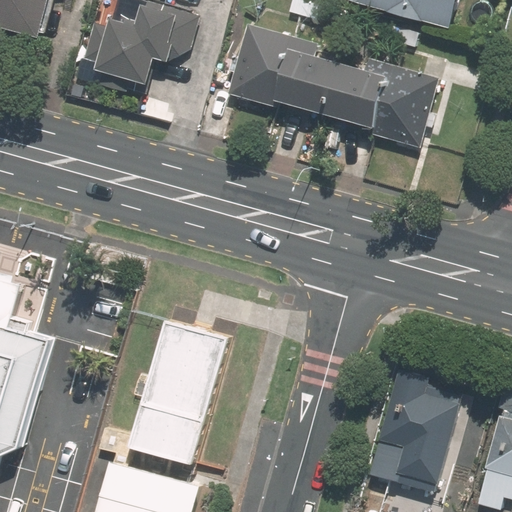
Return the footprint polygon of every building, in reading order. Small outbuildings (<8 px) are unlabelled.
[(0,0),(0,16),(58,32),(66,0),(0,0)] [(124,26),(102,19),(92,55),(163,76),(171,53),(195,60),(209,13),(165,0),(159,0),(156,14),(130,6),(124,26)] [(326,19),(331,0),(298,0),(296,11),(326,19)] [(381,0),(470,22),(475,0),(381,0)] [(434,146),(455,70),(384,50),(382,60),(331,45),(333,36),(263,16),(241,91),(434,146)] [(247,331),(184,316),(153,442),(216,457),(247,331)] [(0,321),(0,472),(5,454),(29,443),(58,337),(0,321)] [(450,487),(473,392),(437,383),(441,365),(411,357),(383,471),(450,487)] [(511,498),(511,372),(478,507),(500,511),(503,497),(511,498)] [(212,511),(222,479),(133,456),(118,511),(212,511)]
